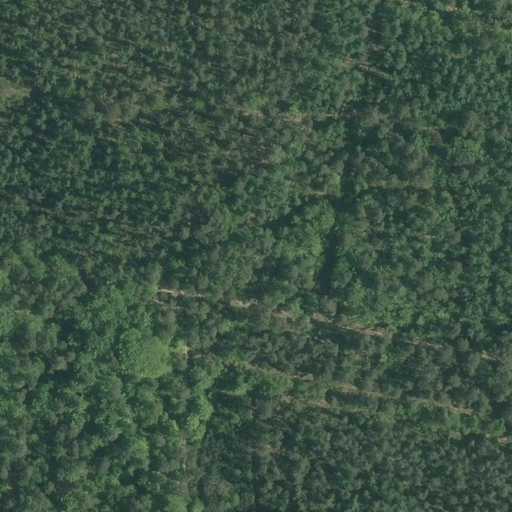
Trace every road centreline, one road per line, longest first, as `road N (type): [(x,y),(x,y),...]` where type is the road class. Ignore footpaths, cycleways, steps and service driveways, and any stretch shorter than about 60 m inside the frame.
road 1 (track): [(379,0),(356,106),(342,120),(0,95)]
road 2 (track): [(179,294),(511,363)]
road 3 (track): [(0,258),(179,294)]
